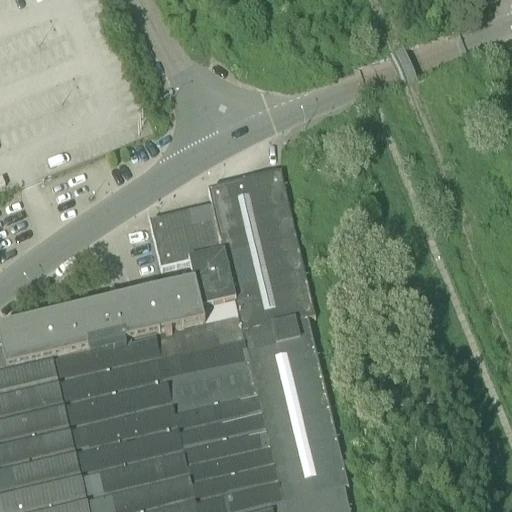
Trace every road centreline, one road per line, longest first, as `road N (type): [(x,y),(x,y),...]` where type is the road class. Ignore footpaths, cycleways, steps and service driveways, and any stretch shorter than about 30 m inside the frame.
road 1 (residential): [(223,143),(511,25)]
road 2 (residential): [(0,290),(148,185),(223,143)]
road 3 (unclassified): [(223,143),(132,0)]
